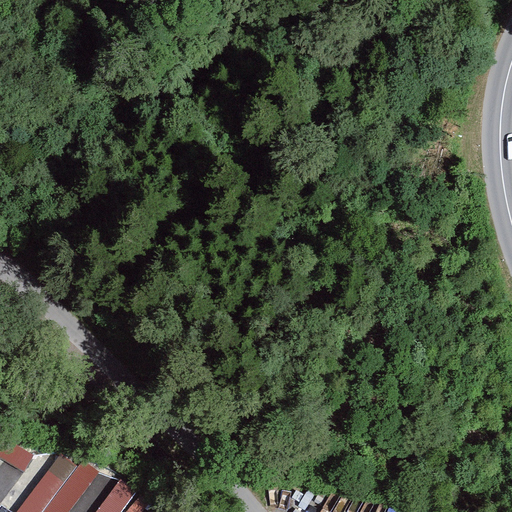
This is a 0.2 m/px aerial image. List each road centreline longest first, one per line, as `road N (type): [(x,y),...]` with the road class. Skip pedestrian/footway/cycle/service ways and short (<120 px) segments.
road 1 (unclassified): [(0,266),(64,317),(254,511)]
road 2 (tertiary): [(511,56),(501,131),(511,214)]
